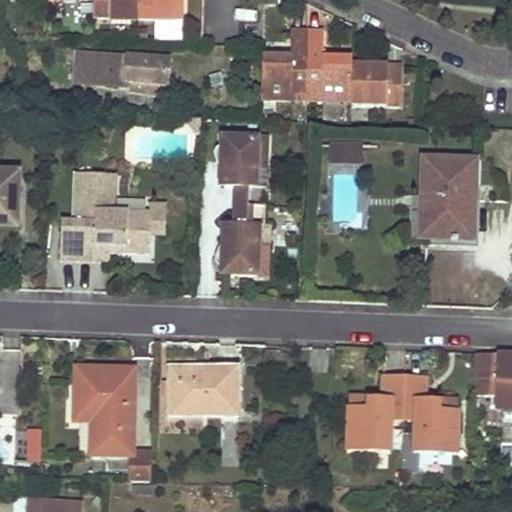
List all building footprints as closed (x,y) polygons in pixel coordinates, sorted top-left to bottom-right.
[(93,0),(93,20),(137,21),(138,0),(93,0)] [(138,0),(137,21),(183,22),(183,0),(138,0)] [(260,101),(305,102),(307,32),(292,31),(291,57),(261,56),(260,101)] [(307,32),(305,102),(351,103),(352,65),(352,58),(322,58),(323,32),(307,32)] [(61,59),(53,58),(53,79),(74,82),(76,56),(61,55),(61,59)] [(76,56),(74,82),(136,91),(137,85),(165,88),(168,63),(76,56)] [(351,106),(400,107),(401,73),(388,72),(388,66),(352,65),(351,103),(351,106)] [(220,74),(209,76),(211,88),(223,86),(220,74)] [(165,88),(137,85),(136,91),(165,95),(165,88)] [(200,118),(187,118),(187,125),(195,133),(200,133),(200,118)] [(265,140),(220,138),(219,163),(226,164),(225,170),(218,172),(223,189),(234,190),(232,226),(226,225),(220,241),(227,244),(227,251),(221,250),(219,275),(265,277),(266,246),(257,246),(257,228),(263,228),(264,190),(254,189),(255,171),(264,171),(265,140)] [(331,142),(330,163),(361,164),(362,143),(331,142)] [(427,213),(426,239),(452,240),(451,242),(458,242),(458,240),(465,240),(466,201),(474,201),(475,163),(424,161),(422,213),(427,213)] [(0,227),(18,228),(20,173),(0,172),(0,227)] [(116,211),(117,176),(74,175),(73,222),(62,221),(61,263),(96,264),(96,254),(111,255),(150,256),(151,237),(152,212),(116,211)] [(474,201),(466,201),(465,240),(473,241),(474,201)] [(166,237),(167,205),(152,205),(152,212),(151,237),(166,237)] [(111,264),(111,255),(96,254),(96,264),(111,264)] [(356,377),(355,352),(342,352),(342,378),(356,377)] [(511,356),(505,356),(475,355),(474,398),(495,398),(494,410),(494,411),(511,411),(511,356)] [(105,370),(76,369),(76,414),(101,415),(100,456),(128,457),(127,484),(151,484),(152,454),(132,453),(134,371),(105,370)] [(168,369),(168,417),(239,418),(238,369),(207,369),(168,369)] [(402,425),(404,379),(382,378),(381,400),(381,410),(368,410),(368,400),(348,399),(346,454),(389,456),(390,424),(402,424),(402,425)] [(424,402),(424,390),(422,390),(422,379),(404,379),(402,425),(413,425),(412,456),(455,458),(457,403),(437,402),(436,412),(423,412),(424,402)] [(381,400),(368,400),(368,410),(381,410),(381,400)] [(437,402),(424,402),(423,412),(436,412),(437,402)] [(101,415),(76,414),(74,424),(90,423),(89,456),(100,456),(101,415)] [(41,463),(42,430),(22,429),(20,462),(41,463)] [(511,438),(486,438),(485,463),(511,463),(511,438)] [(39,511),(40,501),(20,500),(13,506),(12,511),(39,511)] [(82,511),(83,504),(40,501),(39,511),(82,511)]
